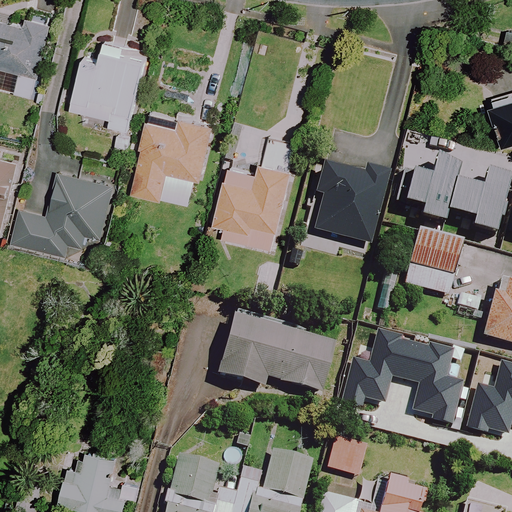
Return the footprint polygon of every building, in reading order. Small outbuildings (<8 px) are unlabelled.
[(33,99),(52,20),(26,14),(23,25),(0,19),(0,69),(19,74),(14,94),(33,99)] [(511,30),(499,26),(492,46),(511,52),(511,30)] [(148,54),(104,45),(100,62),(79,58),(69,100),(83,103),(81,113),(109,120),(108,126),(131,131),(148,54)] [(511,98),(493,103),(504,147),(511,144),(511,98)] [(198,181),(212,125),(182,117),(148,109),(139,146),(143,147),(131,194),(160,202),(167,174),(198,181)] [(0,239),(1,239),(16,160),(0,156),(0,239)] [(239,161),(237,169),(226,166),(211,225),(224,228),(222,238),(272,251),(291,174),(239,161)] [(384,183),(318,168),(312,196),(320,197),(311,232),(369,246),(384,183)] [(113,186),(57,174),(48,216),(17,209),(9,245),(66,257),(69,246),(83,249),(86,237),(101,240),(113,186)] [(457,246),(414,236),(402,288),(446,298),(457,246)] [(511,286),(506,285),(502,302),(487,299),(477,340),(511,349),(511,286)] [(475,291),(455,286),(450,306),(470,310),(475,291)] [(336,344),(230,318),(215,380),(262,392),(264,383),(322,398),(336,344)] [(497,460),(511,463),(511,385),(482,377),(475,406),(460,402),(456,417),(427,409),(420,435),(489,454),(488,457),(497,460)] [(363,447),(331,440),(324,472),(356,479),(363,447)] [(116,458),(72,447),(68,467),(59,503),(95,511),(122,511),(128,491),(109,487),(116,458)] [(220,489),(214,511),(298,511),(311,463),(268,452),(262,475),(240,469),(236,484),(222,480),(220,489)] [(214,511),(220,489),(211,487),(215,468),(177,458),(168,492),(165,491),(159,511),(214,511)] [(419,511),(424,493),(382,483),(374,511),(419,511)] [(354,511),(356,504),(323,496),(319,511),(354,511)]
